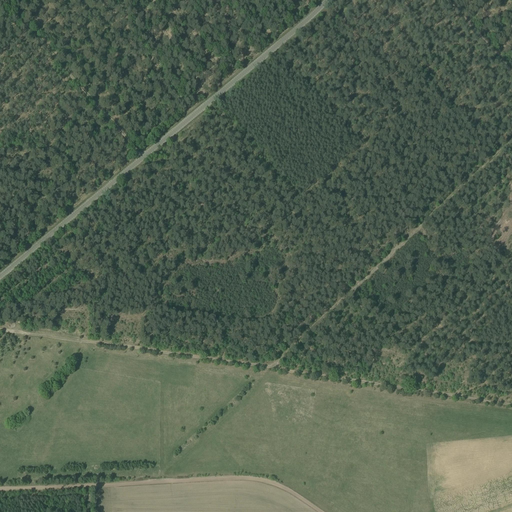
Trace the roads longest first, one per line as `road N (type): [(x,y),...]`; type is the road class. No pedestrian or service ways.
road 1 (track): [(0,330),(511,405)]
road 2 (unclassified): [(0,277),(326,0)]
road 3 (track): [(272,368),(511,138)]
road 4 (track): [(0,489),(249,478),(319,511)]
road 5 (track): [(3,0),(141,157)]
